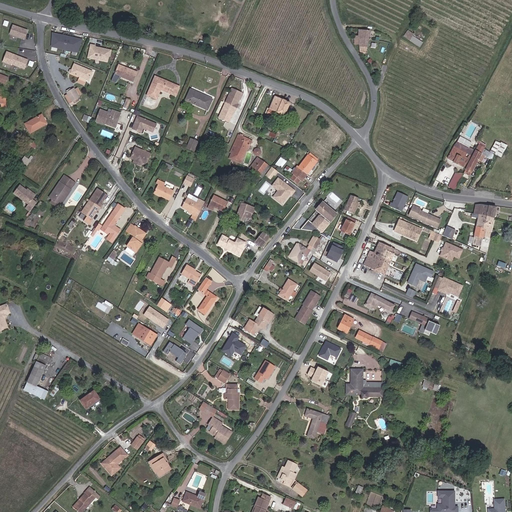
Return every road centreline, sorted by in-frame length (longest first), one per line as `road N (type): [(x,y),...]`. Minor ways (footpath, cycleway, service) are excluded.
road 1 (residential): [(44,18),(43,61),(62,103),(148,214),(242,284)]
road 2 (tertiary): [(44,18),(180,50),(307,96),(359,139)]
road 3 (unclassified): [(389,171),(299,366),(230,469)]
road 4 (residential): [(359,139),(242,284)]
road 5 (residential): [(156,404),(106,435),(33,511)]
road 6 (unclassified): [(332,0),(373,90),(359,139)]
road 7 (residential): [(242,284),(199,363),(156,404)]
road 8 (tertiary): [(389,171),(432,192),(511,203)]
